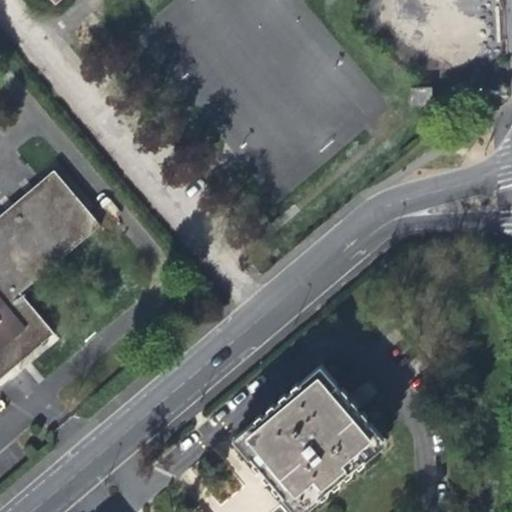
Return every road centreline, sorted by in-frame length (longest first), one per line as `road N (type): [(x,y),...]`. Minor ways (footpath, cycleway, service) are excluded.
road 1 (residential): [(36,511),(381,222)]
road 2 (residential): [(381,222),(511,158)]
road 3 (residential): [(381,222),(511,225)]
